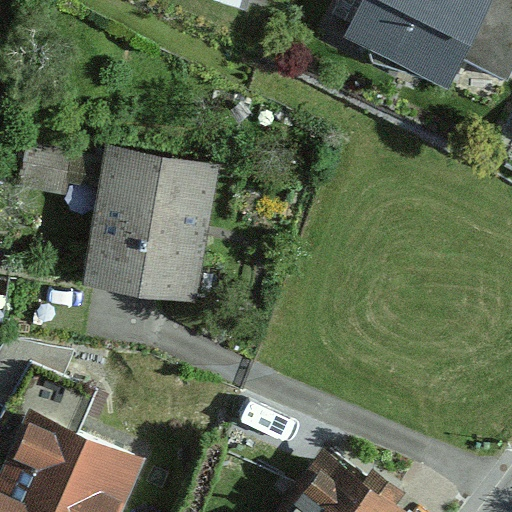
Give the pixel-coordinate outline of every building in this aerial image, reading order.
[(335,0),(321,30),(450,92),(466,58),(495,0),(335,0)] [(511,0),(495,0),(466,58),(506,78),(511,66),(511,0)] [(25,142),(17,186),(63,194),(71,150),(25,142)] [(219,163),(109,145),(88,281),(197,299),(219,163)] [(0,347),(0,400),(5,405),(30,358),(66,373),(76,348),(8,336),(0,347)] [(66,373),(30,358),(5,405),(0,413),(0,511),(118,511),(143,452),(81,426),(99,386),(66,373)] [(414,511),(327,447),(278,511),(414,511)]
